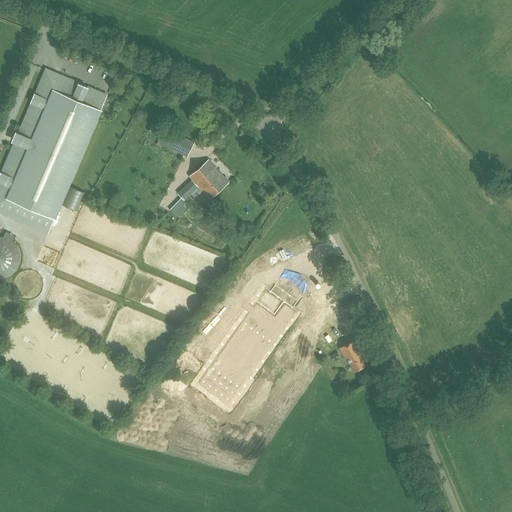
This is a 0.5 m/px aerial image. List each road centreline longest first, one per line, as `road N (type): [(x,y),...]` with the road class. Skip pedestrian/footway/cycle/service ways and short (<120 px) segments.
road 1 (unclassified): [(455,511),(362,284),(301,169),(258,121)]
road 2 (unclassified): [(258,121),(212,86),(0,0)]
road 3 (unclassified): [(258,121),(390,0)]
